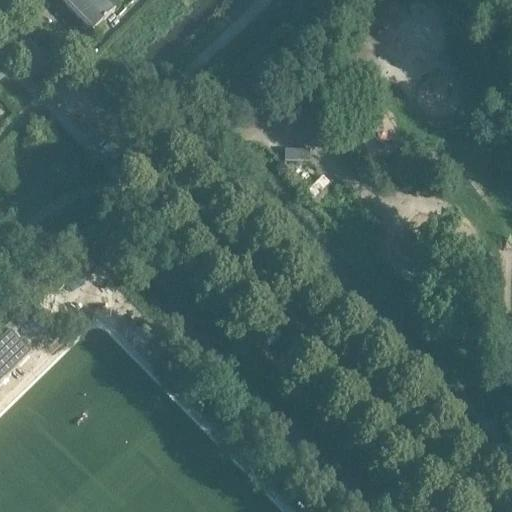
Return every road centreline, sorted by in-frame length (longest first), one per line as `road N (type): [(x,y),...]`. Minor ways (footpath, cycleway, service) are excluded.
road 1 (unclassified): [(470,511),(97,121)]
road 2 (residential): [(97,121),(0,30)]
